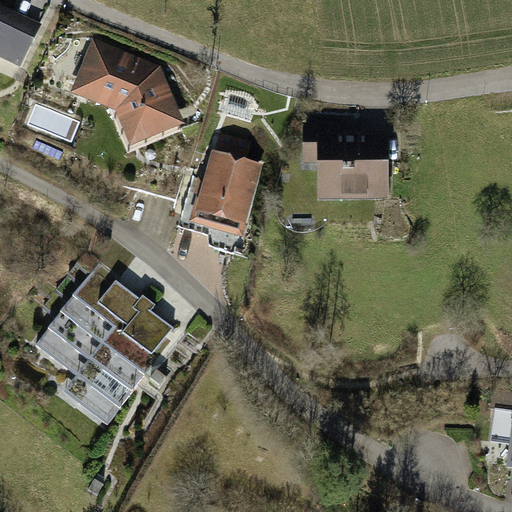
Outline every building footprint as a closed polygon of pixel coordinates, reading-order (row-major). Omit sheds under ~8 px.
[(41,29),(0,8),(0,56),(22,67),(41,29)] [(158,72),(98,47),(81,87),(113,101),(117,99),(135,142),(180,123),(158,72)] [(315,129),(309,129),(310,146),(324,146),(325,195),(385,194),(385,143),(340,144),(340,129),(334,129),(334,124),(314,124),(315,129)] [(222,136),(218,151),(247,159),(251,144),(222,136)] [(260,168),(217,157),(210,181),(199,178),(196,192),(191,191),(182,225),(213,233),(216,250),(236,255),(260,168)] [(185,327),(87,253),(45,307),(59,318),(38,347),(93,388),(80,404),(109,426),(185,327)] [(161,390),(168,381),(159,374),(152,382),(155,384),(149,394),(159,402),(165,392),(161,390)] [(511,392),(496,390),(493,410),(498,411),(494,442),(511,444),(511,452),(510,465),(511,465),(511,392)] [(96,480),(90,491),(99,496),(105,485),(96,480)]
